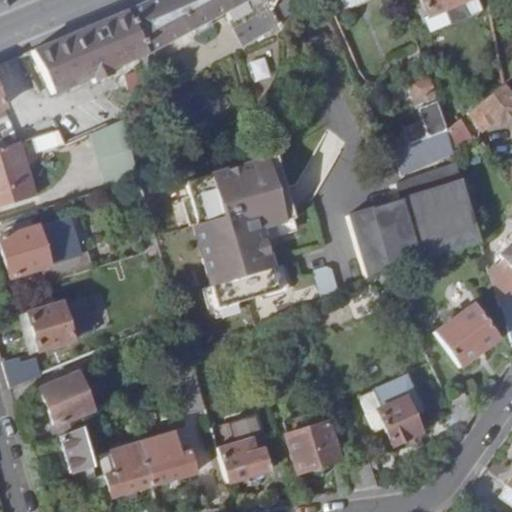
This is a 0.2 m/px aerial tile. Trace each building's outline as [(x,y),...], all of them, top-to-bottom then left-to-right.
[(146,0),(124,10),(145,51),(244,0),(254,0),(255,0),(254,0),(146,0)] [(421,0),(428,17),(443,9),(451,25),(470,18),(462,0),(421,0)] [(116,66),(145,51),(124,10),(30,50),(52,95),(91,76),(94,82),(119,72),(116,66)] [(256,81),(271,77),(266,57),(251,61),(256,81)] [(447,131),(428,77),(409,84),(416,104),(417,104),(429,137),(447,131)] [(511,113),(511,100),(501,87),(468,114),(481,130),(494,120),(499,124),(511,113)] [(91,132),(105,189),(139,180),(125,123),(91,132)] [(398,174),(454,154),(452,148),(447,131),(429,137),(390,151),(398,174)] [(17,143),(0,147),(0,206),(33,197),(17,143)] [(280,158),(188,186),(192,201),(201,229),(210,262),(206,264),(214,291),(221,313),(241,307),(265,300),(285,294),(278,271),(269,243),(284,239),(280,227),(298,222),(280,158)] [(400,200),(348,216),(367,281),(388,272),(481,242),(457,164),(396,185),(400,200)] [(192,201),(184,203),(192,231),(201,229),(192,201)] [(42,266),(47,282),(94,268),(76,212),(0,236),(0,245),(10,277),(42,266)] [(280,227),(284,239),(302,233),(298,222),(280,227)] [(502,270),(492,280),(500,306),(511,293),(511,239),(497,255),(502,260),(496,265),(502,270)] [(315,270),(319,294),(337,292),(333,267),(315,270)] [(285,294),(265,300),(267,304),(294,296),(286,269),(278,271),(285,294)] [(221,313),(214,291),(206,293),(214,320),(242,312),(241,307),(221,313)] [(62,300),(27,311),(39,350),(74,339),(62,300)] [(472,303),(434,332),(459,367),(498,339),(472,303)] [(39,379),(37,358),(5,361),(7,382),(39,379)] [(40,387),(59,438),(81,428),(87,425),(83,414),(93,410),(85,391),(102,385),(95,367),(40,387)] [(206,409),(198,379),(179,387),(186,414),(206,409)] [(463,390),(446,397),(463,433),(474,416),(463,390)] [(405,398),(377,410),(392,444),(420,432),(405,398)] [(326,421),(285,435),(298,472),(339,459),(326,421)] [(81,428),(59,438),(69,473),(84,469),(92,467),(81,428)] [(269,469),(284,465),(275,430),(259,434),(269,469)] [(140,442),(152,485),(196,473),(188,450),(177,453),(172,433),(140,442)] [(217,447),(227,483),(270,471),(269,469),(259,434),(217,447)] [(95,479),(103,503),(111,501),(110,497),(152,485),(140,442),(109,452),(115,472),(104,474),(104,476),(95,479)] [(99,453),(104,474),(115,472),(109,452),(108,450),(99,453)] [(353,459),(364,490),(378,488),(372,470),(377,468),(371,452),(353,459)] [(336,464),(346,493),(364,490),(353,459),(336,464)] [(84,469),(88,481),(95,479),(92,467),(84,469)] [(511,476),(498,497),(511,506),(511,476)] [(95,479),(88,481),(95,506),(103,503),(95,479)]
